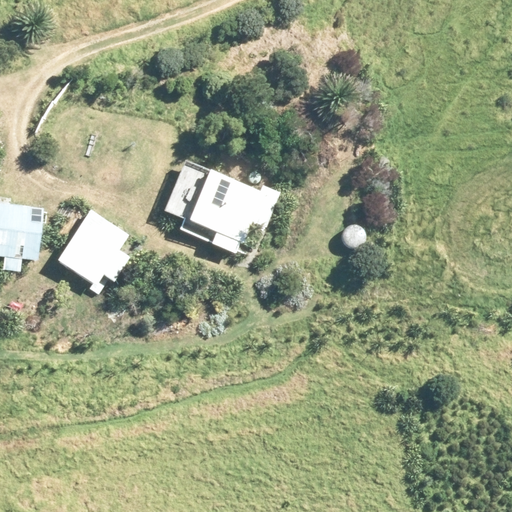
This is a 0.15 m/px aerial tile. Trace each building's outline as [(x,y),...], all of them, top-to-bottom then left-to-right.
[(282,197),(182,159),(159,220),(259,258),(282,197)] [(247,175),(248,177),(249,178),(250,180),(252,180),(254,180),(256,179),(257,178),(258,177),(259,175),(259,173),(258,171),(256,170),(255,169),(253,169),(251,169),(249,170),(248,171),(247,173),(247,175)] [(287,202),(287,204),(288,206),(290,207),(292,207),(294,207),(296,207),(297,206),(298,204),(298,202),(298,200),(297,198),(296,197),(294,196),(292,196),(291,196),(289,197),(288,199),(287,200),(287,202)] [(39,206),(0,202),(0,270),(32,273),(39,206)] [(144,241),(84,202),(45,261),(104,300),(144,241)] [(338,238),(339,241),(341,244),(344,247),(347,248),(351,248),(355,246),(357,244),(359,241),(360,237),(360,234),(358,230),(356,228),(352,226),(349,226),(345,226),(342,228),(340,231),(338,234),(338,238)]
